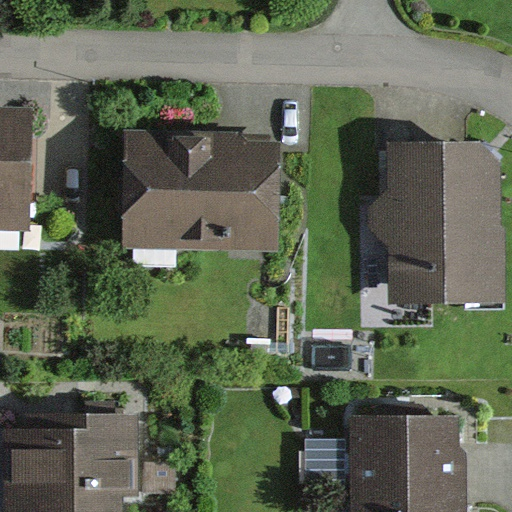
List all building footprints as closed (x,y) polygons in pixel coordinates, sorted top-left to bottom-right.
[(33,98),(0,97),(0,222),(30,224),(33,98)] [(234,118),(125,115),(121,238),(277,243),(280,129),(234,128),(234,118)] [(372,220),(392,235),(394,287),(509,282),(504,152),(481,124),(387,126),(388,177),(371,198),(372,220)] [(26,403),(26,419),(0,419),(0,511),(123,511),(122,482),(136,481),(134,401),(26,403)] [(464,511),(468,405),(350,402),(346,511),(464,511)]
